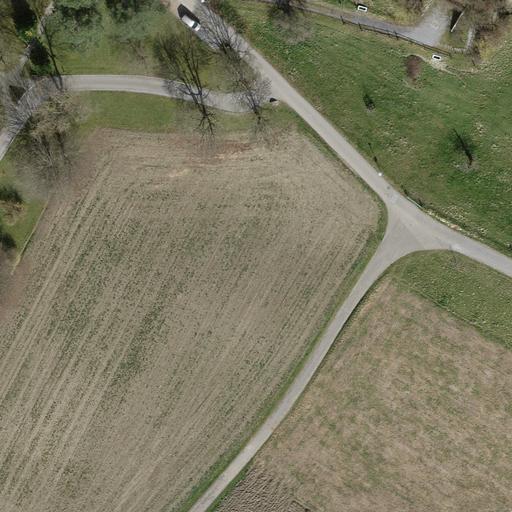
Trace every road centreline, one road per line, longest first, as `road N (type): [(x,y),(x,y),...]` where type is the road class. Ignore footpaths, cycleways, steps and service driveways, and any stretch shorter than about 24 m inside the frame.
road 1 (track): [(198,511),(255,446),(411,222)]
road 2 (unclassified): [(411,222),(311,114),(186,0)]
